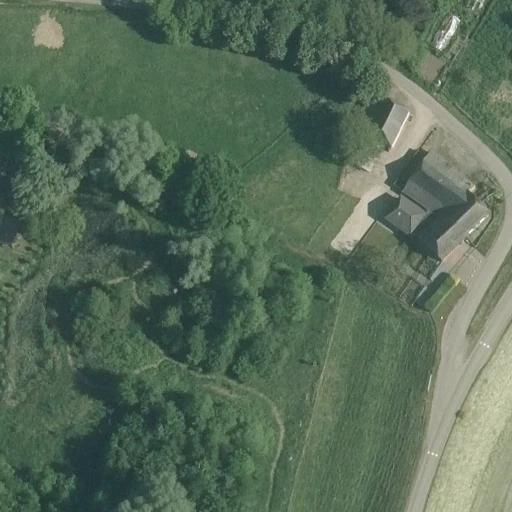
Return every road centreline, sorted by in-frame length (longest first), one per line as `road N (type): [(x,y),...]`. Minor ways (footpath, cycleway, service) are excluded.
road 1 (unclassified): [(511,197),(495,167),(383,68),(262,23),(119,0)]
road 2 (unclassified): [(442,418),(454,338),(511,219)]
road 3 (unclassified): [(442,418),(511,298)]
